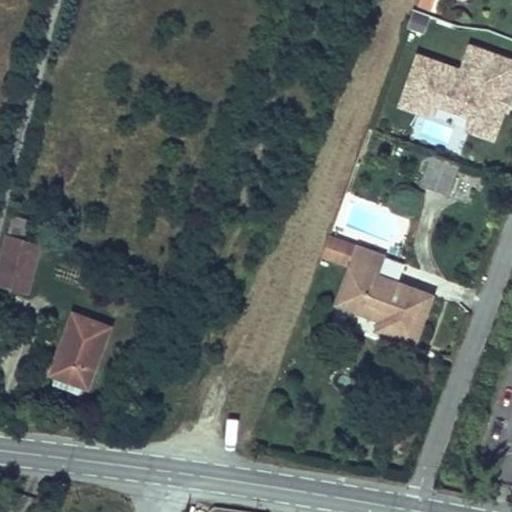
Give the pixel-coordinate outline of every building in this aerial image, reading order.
[(425,0),(422,8),(439,14),(444,0),(425,0)] [(406,28),(424,33),(429,17),(411,12),(406,28)] [(468,130),(496,138),(511,89),(511,59),(471,46),(463,70),(419,56),(402,106),(433,116),(437,104),(473,115),(468,130)] [(433,154),(422,185),(449,195),(460,163),(433,154)] [(7,236),(27,241),(32,223),(12,218),(7,236)] [(7,236),(0,263),(0,285),(29,293),(42,245),(27,241),(7,236)] [(322,257),(341,264),(348,244),(329,236),(322,257)] [(341,264),(352,268),(359,247),(348,244),(341,264)] [(352,268),(339,303),(382,319),(378,330),(415,344),(432,295),(397,282),(377,275),(384,255),(359,247),(352,268)] [(377,275),(397,282),(404,263),(384,255),(377,275)] [(75,316),(53,375),(55,376),(83,386),(88,388),(110,329),(75,316)] [(52,385),(79,395),(83,386),(55,376),(52,385)]
